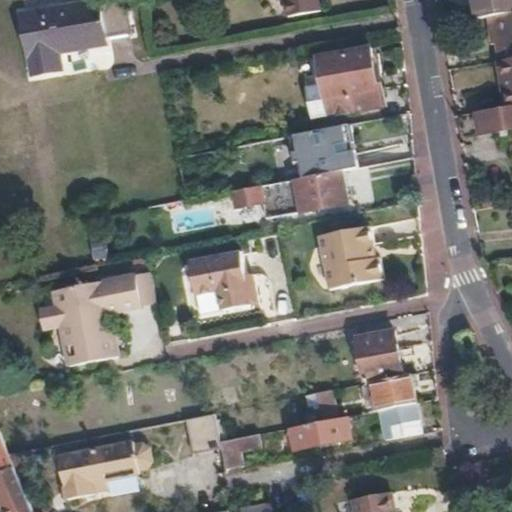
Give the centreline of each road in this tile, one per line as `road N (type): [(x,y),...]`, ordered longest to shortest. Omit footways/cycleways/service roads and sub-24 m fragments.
road 1 (residential): [(417,0),(465,277)]
road 2 (unknown): [(468,432),(222,476)]
road 3 (residential): [(465,277),(446,332),(456,413),(482,438),(511,435)]
